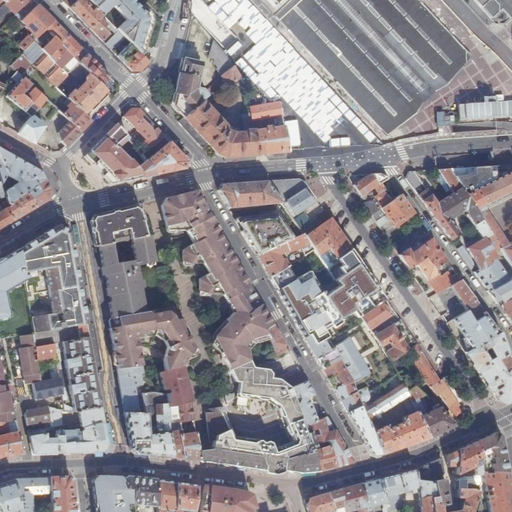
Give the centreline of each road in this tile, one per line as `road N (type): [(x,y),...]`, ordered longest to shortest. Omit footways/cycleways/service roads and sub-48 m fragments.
road 1 (residential): [(366,470),(199,177)]
road 2 (residential): [(491,419),(319,164)]
road 3 (residential): [(118,463),(73,203)]
road 4 (residential): [(511,355),(384,156)]
road 5 (residential): [(118,463),(291,488)]
road 6 (residential): [(366,470),(491,419)]
road 7 (residential): [(133,92),(43,0)]
road 8 (tertiary): [(199,177),(73,203)]
road 9 (tertiary): [(511,141),(384,156)]
road 10 (tertiary): [(319,164),(199,177)]
